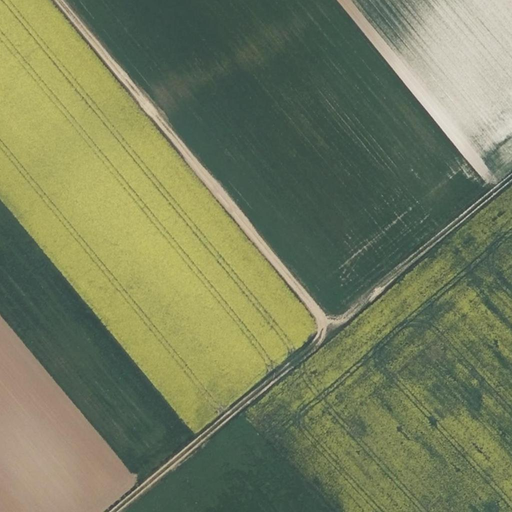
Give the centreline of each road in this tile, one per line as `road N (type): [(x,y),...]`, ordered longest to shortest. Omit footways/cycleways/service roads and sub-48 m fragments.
road 1 (track): [(113,511),(511,176)]
road 2 (track): [(332,328),(65,0)]
